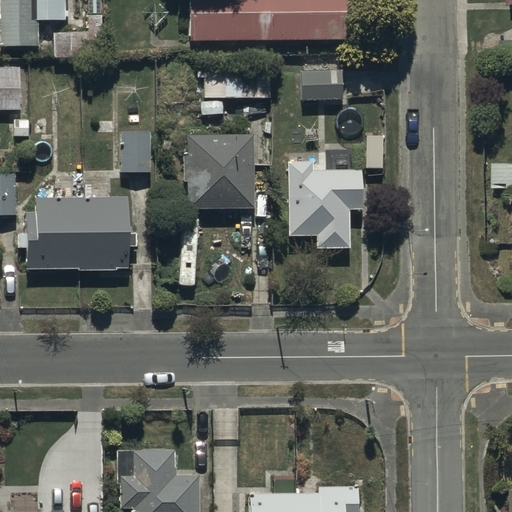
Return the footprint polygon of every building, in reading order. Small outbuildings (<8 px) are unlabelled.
[(0,0),(0,46),(34,47),(34,22),(65,22),(64,0),(0,0)] [(347,40),(346,0),(190,0),(191,40),(347,40)] [(86,24),(52,25),(53,56),(100,56),(99,18),(103,18),(103,1),(86,1),(86,24)] [(0,110),(19,110),(19,68),(9,69),(9,59),(0,59),(0,110)] [(269,61),(198,60),(198,80),(204,80),(204,99),(269,99),(269,61)] [(340,71),(298,73),(300,100),(341,97),(340,71)] [(146,132),(118,132),(118,171),(146,171),(146,132)] [(249,136),(186,136),(186,153),(180,153),(180,182),(186,182),(186,208),(249,208),(249,136)] [(511,162),(491,162),(491,187),(511,186),(511,162)] [(310,163),(284,163),(286,235),(314,234),(315,250),(347,249),(346,210),(361,209),(360,172),(310,173),(310,163)] [(14,174),(0,173),(0,215),(14,216),(14,174)] [(24,213),(25,268),(127,267),(126,197),(35,198),(35,213),(24,213)] [(172,449),(115,450),(116,482),(119,482),(119,507),(132,507),(131,511),(197,511),(197,475),(173,475),(172,449)] [(357,511),(358,486),(320,486),(320,477),(302,477),(302,489),(292,489),(292,477),(272,477),(272,493),(247,493),(246,511),(357,511)]
